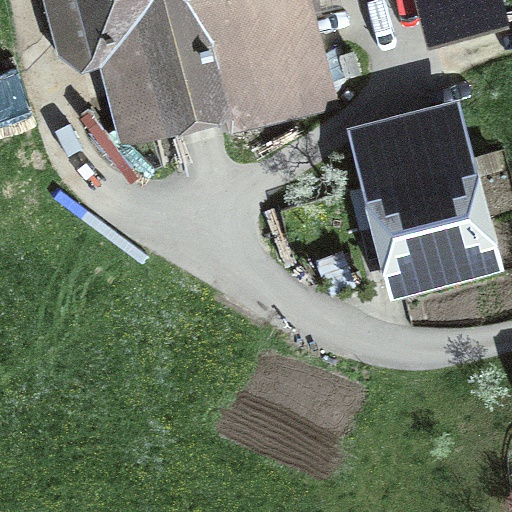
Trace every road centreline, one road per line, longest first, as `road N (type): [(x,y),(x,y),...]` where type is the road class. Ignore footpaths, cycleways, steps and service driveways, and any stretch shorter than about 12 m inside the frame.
road 1 (residential): [(161,226),(365,340),(435,349),(511,336)]
road 2 (track): [(25,0),(48,100),(73,156),(125,208),(161,226)]
